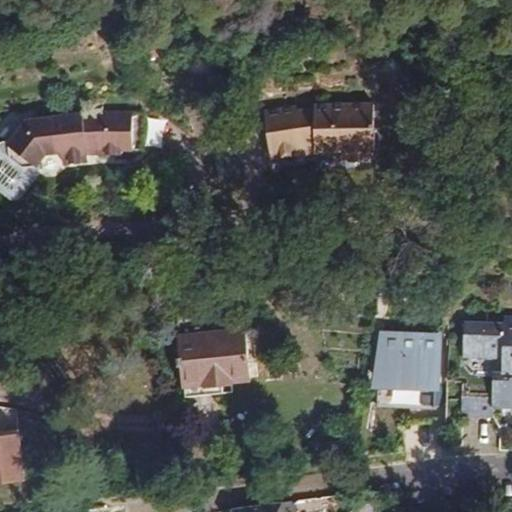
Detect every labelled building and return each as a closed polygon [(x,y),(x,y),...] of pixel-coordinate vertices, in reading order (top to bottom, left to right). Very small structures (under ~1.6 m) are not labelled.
[(297,106),(264,111),(271,158),(313,153),(343,152),(350,159),(367,159),(373,152),(377,152),(375,104),(313,105),(313,109),(297,110),(297,106)] [(0,148),(0,185),(14,196),(20,195),(38,172),(38,167),(48,155),(62,153),(63,165),(90,161),(89,155),(88,151),(101,151),(101,155),(122,153),(123,149),(144,149),(144,112),(101,112),(101,115),(83,116),(83,113),(27,120),(10,143),(3,145),(0,148)] [(167,151),(169,124),(152,123),(150,150),(167,151)] [(251,377),(246,330),(204,334),(202,314),(177,317),(183,373),(209,370),(209,376),(215,375),(216,385),(234,383),(233,379),(251,377)] [(511,316),(504,316),(504,323),(465,322),(463,351),(503,353),(503,359),(502,373),(493,373),(492,398),(511,399),(511,316)] [(447,332),(387,329),(379,386),(449,389),(447,332)] [(503,353),(463,351),(463,358),(503,359),(503,353)] [(492,409),(492,398),(462,396),(462,416),(494,417),(495,409),(492,409)] [(511,409),(511,399),(492,398),(492,409),(495,409),(511,409)] [(20,433),(0,436),(0,484),(27,481),(20,433)] [(376,511),(374,497),(373,490),(349,493),(352,511),(376,511)] [(301,511),(293,500),(233,508),(231,511),(301,511)]
